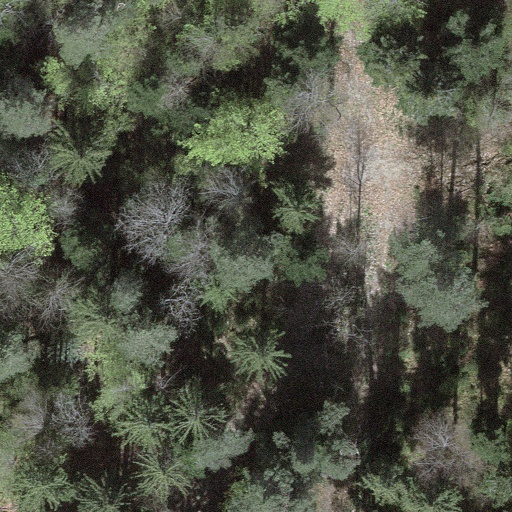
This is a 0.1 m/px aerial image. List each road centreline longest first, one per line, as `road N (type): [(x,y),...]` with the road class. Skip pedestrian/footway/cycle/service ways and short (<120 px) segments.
road 1 (track): [(341,511),(392,267),(383,216),(365,192),(179,511)]
road 2 (track): [(365,192),(345,0)]
